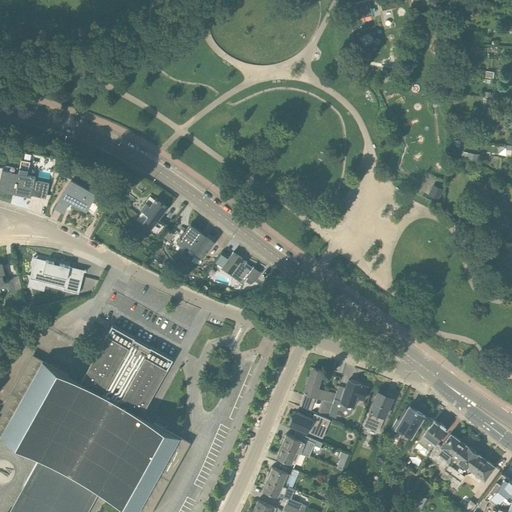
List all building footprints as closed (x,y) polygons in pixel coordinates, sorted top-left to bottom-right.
[(351,21),(373,15),(368,0),(367,0),(347,5),(351,21)] [(379,0),(382,10),(397,7),(394,0),(379,0)] [(478,48),(470,47),(469,56),(477,57),(478,48)] [(479,155),(473,154),(470,161),(478,164),(479,155)] [(466,173),(470,163),(461,159),(456,169),(466,173)] [(35,190),(35,191),(40,193),(43,182),(35,180),(35,176),(27,175),(30,162),(21,160),(19,173),(18,173),(14,192),(31,196),(33,189),(35,190)] [(6,190),(14,192),(18,173),(3,169),(3,167),(0,166),(0,178),(1,179),(0,181),(0,191),(6,193),(6,190)] [(96,193),(71,179),(56,206),(64,210),(70,200),(73,202),(73,203),(86,210),(96,193)] [(433,184),(429,194),(439,198),(443,189),(433,184)] [(148,233),(149,232),(155,237),(165,224),(158,219),(166,208),(157,201),(158,199),(156,198),(150,206),(146,203),(141,209),(148,214),(140,225),(142,227),(141,228),(148,233)] [(509,215),(493,214),(492,223),(509,224),(509,215)] [(190,248),(201,234),(190,226),(191,224),(190,224),(177,243),(182,247),(184,244),(190,248)] [(200,260),(208,249),(214,241),(207,236),(206,237),(201,234),(190,248),(195,251),(193,254),(200,260)] [(221,270),(222,268),(230,273),(230,274),(242,283),(246,278),(247,278),(247,277),(255,283),(262,273),(253,267),(246,262),(245,263),(241,260),(242,258),(233,252),(229,258),(222,252),(213,264),(221,270)] [(64,287),(63,290),(78,293),(84,273),(69,269),(70,266),(60,264),(59,267),(53,265),(54,262),(46,260),(45,263),(34,260),(30,278),(64,287)] [(14,278),(3,281),(0,269),(0,288),(9,287),(10,294),(17,292),(14,278)] [(20,401),(1,434),(40,456),(35,465),(34,465),(21,488),(43,500),(40,505),(52,511),(59,511),(60,510),(63,511),(87,511),(98,493),(97,493),(100,489),(105,492),(138,511),(180,436),(145,417),(141,415),(146,406),(173,358),(150,346),(134,338),(135,337),(112,324),(96,354),(86,372),(86,373),(81,381),(43,360),(24,393),(19,390),(19,391),(20,391),(16,399),(15,398),(20,401)] [(316,413),(328,418),(328,415),(335,394),(316,388),(322,371),(312,368),(299,407),(310,410),(315,397),(321,399),(316,413)] [(354,407),(357,398),(363,400),(368,387),(361,385),(361,384),(348,380),(345,388),(338,386),(335,394),(328,415),(335,418),(338,409),(342,411),(346,408),(347,404),(354,407)] [(378,432),(384,417),(393,396),(378,390),(374,399),(369,411),(364,424),(370,426),(369,428),(378,432)] [(424,417),(427,418),(428,417),(409,406),(407,409),(405,407),(398,419),(397,418),(391,428),(401,434),(402,432),(410,437),(411,438),(424,417)] [(312,419),(295,411),(293,418),(291,417),(289,422),(290,423),(290,424),(315,435),(321,422),(328,425),(330,419),(328,418),(316,413),(315,413),(312,419)] [(434,443),(446,429),(444,428),(445,426),(441,423),(439,424),(434,420),(418,442),(429,450),(434,443)] [(312,438),(296,431),(294,436),(286,433),(281,445),(300,453),(309,457),(309,455),(308,454),(312,444),(320,447),(322,442),(312,438)] [(441,448),(437,454),(448,462),(451,455),(452,454),(462,441),(451,433),(440,447),(441,448)] [(462,441),(452,454),(451,455),(462,463),(473,449),(462,441)] [(295,464),(300,453),(281,445),(276,456),(295,464)] [(462,463),(473,471),(484,457),(473,449),(462,463)] [(340,458),(346,460),(349,454),(341,451),(339,457),(340,458)] [(473,471),(484,480),(495,466),(484,457),(473,471)] [(511,464),(507,462),(503,471),(511,475),(511,474),(511,464)] [(448,482),(452,477),(449,474),(453,468),(449,465),(440,476),(448,482)] [(267,478),(286,485),(291,474),(272,466),(270,471),(268,470),(266,475),(268,477),(267,478)] [(339,477),(342,470),(334,467),(332,474),(339,477)] [(449,474),(452,477),(453,476),(457,471),(453,468),(449,474)] [(511,511),(511,478),(501,471),(483,495),(487,498),(488,496),(494,500),(490,510),(491,510),(490,511),(511,511)] [(465,477),(462,475),(461,474),(460,473),(456,479),(453,476),(452,477),(448,482),(455,488),(465,477)] [(292,488),(286,485),(267,478),(265,477),(263,482),(265,483),(263,489),(287,499),(292,488)] [(333,494),(335,487),(327,484),(325,491),(333,494)] [(43,500),(21,488),(10,509),(9,510),(13,511),(63,511),(60,510),(59,511),(52,511),(40,505),(43,500)] [(416,492),(410,503),(417,507),(423,496),(416,492)] [(274,511),(276,508),(273,507),(273,506),(258,499),(253,510),(256,511),(274,511)] [(287,499),(285,504),(304,511),(305,507),(287,499)] [(463,508),(467,511),(470,511),(476,505),(470,499),(463,508)]
